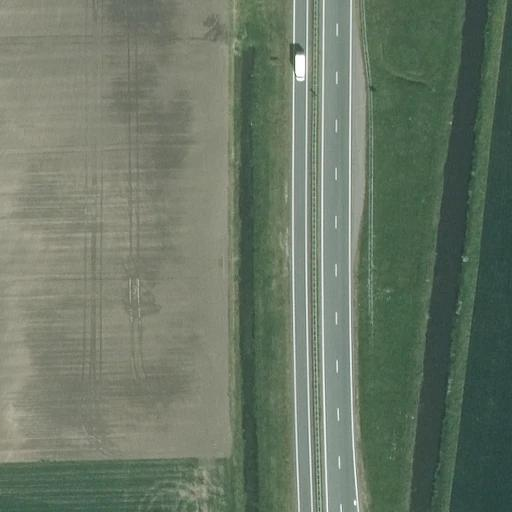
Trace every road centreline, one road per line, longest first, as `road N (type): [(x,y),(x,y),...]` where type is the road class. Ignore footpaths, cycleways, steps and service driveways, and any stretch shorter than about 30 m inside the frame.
road 1 (trunk): [(300,0),(297,252),(307,511)]
road 2 (trunk): [(342,511),(336,0)]
